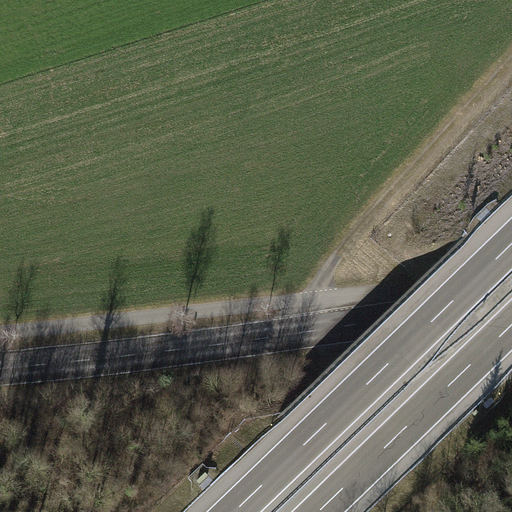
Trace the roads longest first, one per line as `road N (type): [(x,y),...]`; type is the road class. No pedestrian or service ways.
road 1 (primary): [(511,294),(318,329),(0,368)]
road 2 (motorway): [(511,244),(234,511)]
road 3 (track): [(318,329),(335,257),(511,69)]
road 4 (motorway): [(320,511),(511,326)]
